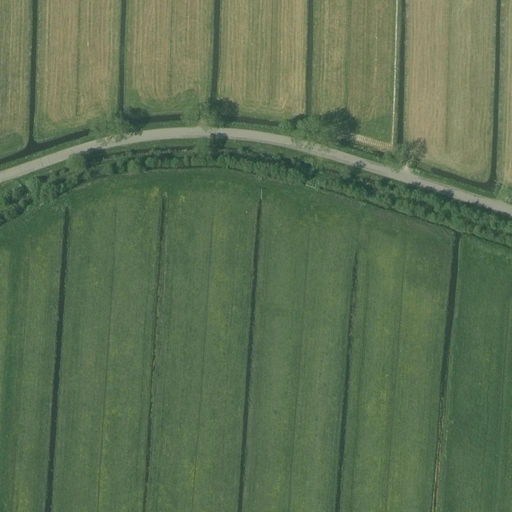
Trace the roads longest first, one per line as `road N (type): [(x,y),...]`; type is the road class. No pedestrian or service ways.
road 1 (unclassified): [(0,179),(92,146),(157,134),(232,135),(278,141),(511,213)]
road 2 (track): [(310,195),(324,129),(391,145),(395,0)]
